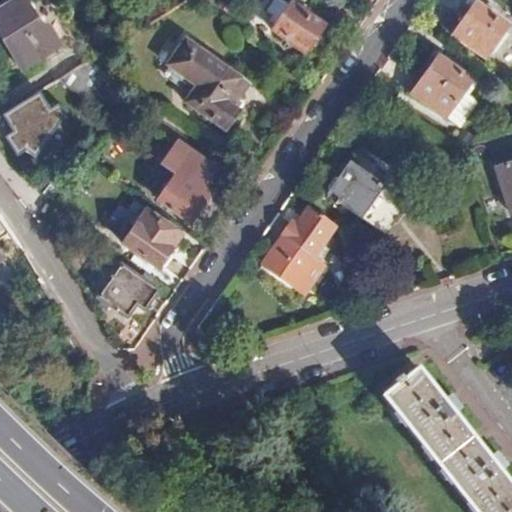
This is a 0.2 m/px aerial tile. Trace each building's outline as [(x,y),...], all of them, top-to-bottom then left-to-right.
[(20,0),(13,0),(0,8),(0,26),(0,27),(0,40),(5,49),(38,28),(20,0)] [(321,26),(288,3),(269,29),(302,54),(321,26)] [(506,26),(473,5),(451,36),(484,58),(506,26)] [(171,75),(191,90),(183,103),(224,131),(238,111),(232,105),(247,84),(193,46),(171,75)] [(469,82),(436,59),(410,95),(444,117),(469,82)] [(72,70),(57,79),(67,87),(82,98),(92,85),(72,70)] [(57,79),(40,90),(45,99),(51,94),(52,96),(67,87),(57,79)] [(39,115),(30,99),(0,117),(0,122),(9,135),(2,140),(10,156),(18,151),(29,159),(54,116),(46,111),(39,115)] [(157,165),(172,176),(156,199),(187,222),(207,192),(202,187),(213,170),(173,142),(157,165)] [(351,165),(350,165),(329,194),(358,217),(359,215),(386,234),(406,206),(401,202),(413,186),(362,152),(351,165)] [(511,162),(493,169),(507,212),(511,210),(511,162)] [(330,224),(307,209),(294,227),(290,224),(280,238),(266,258),(303,285),(318,264),(314,261),(322,249),(316,244),(330,224)] [(177,236),(142,212),(119,244),(155,269),(177,236)] [(303,285),(266,258),(259,267),(297,294),(303,285)] [(152,292),(116,267),(94,300),(122,318),(129,306),(139,312),(152,292)] [(511,511),(511,490),(416,370),(381,397),(472,511),(511,511)]
